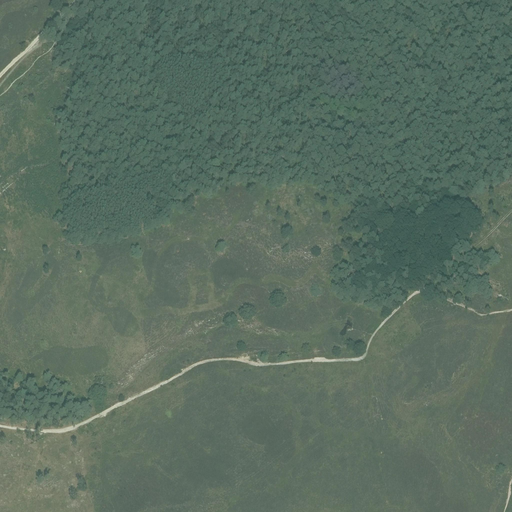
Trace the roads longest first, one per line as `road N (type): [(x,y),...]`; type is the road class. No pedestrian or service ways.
road 1 (track): [(0,426),(70,428),(207,360),(358,359),(423,288)]
road 2 (unknown): [(95,0),(0,96)]
road 3 (track): [(423,288),(437,264),(482,241),(511,211)]
